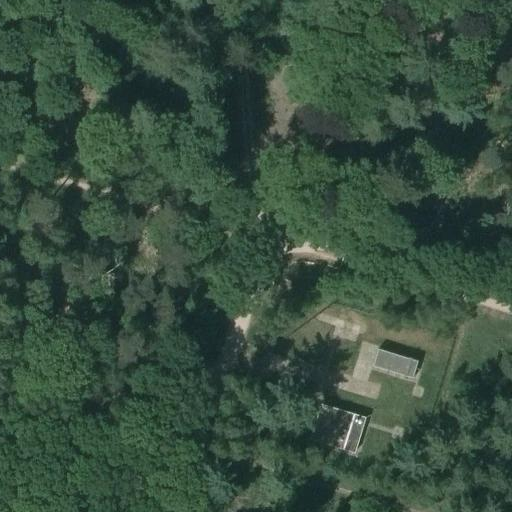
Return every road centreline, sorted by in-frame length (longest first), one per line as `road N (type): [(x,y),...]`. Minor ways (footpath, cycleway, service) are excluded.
road 1 (track): [(0,161),(265,237)]
road 2 (track): [(221,392),(207,450),(401,511)]
road 3 (track): [(265,237),(511,311)]
road 4 (track): [(266,210),(385,0)]
road 5 (track): [(0,335),(221,392)]
road 6 (track): [(265,237),(221,392)]
road 7 (track): [(237,0),(243,150)]
